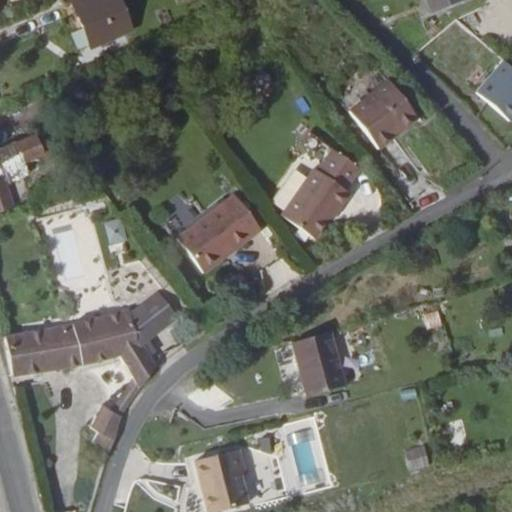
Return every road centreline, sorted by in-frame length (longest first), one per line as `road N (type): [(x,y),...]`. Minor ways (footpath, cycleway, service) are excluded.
road 1 (residential): [(104,511),(126,436),(146,401),(207,344),(360,249),(511,171)]
road 2 (residential): [(511,171),(347,0)]
